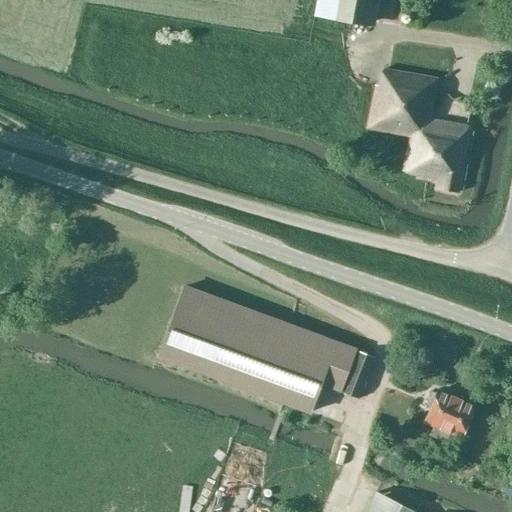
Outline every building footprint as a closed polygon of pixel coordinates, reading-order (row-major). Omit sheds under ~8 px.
[(381,0),(316,0),(314,16),(376,28),(381,0)] [(458,193),(470,126),(431,119),(438,79),(382,68),(378,84),(375,85),(368,129),(409,137),(402,171),(419,175),(419,178),(436,182),(435,189),(458,193)] [(157,359),(310,416),(321,385),(341,392),(358,398),(374,357),(358,351),(333,343),(277,323),(184,288),(157,359)] [(462,439),(477,405),(437,388),(435,393),(432,392),(426,405),(430,407),(423,423),(433,427),(431,436),(448,443),(452,435),(462,439)] [(414,511),(401,505),(376,492),(366,511),(414,511)]
